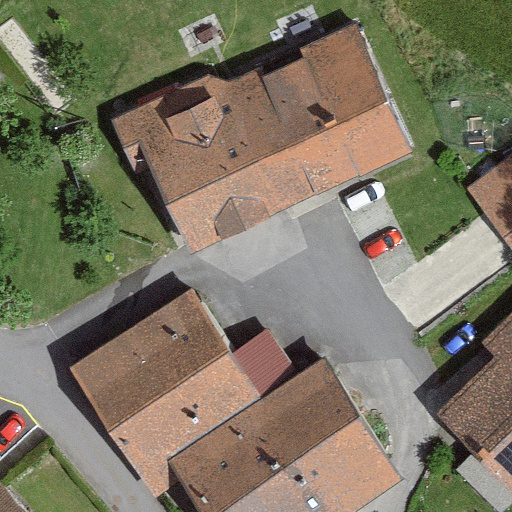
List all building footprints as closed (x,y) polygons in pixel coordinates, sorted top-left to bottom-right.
[(344,12),(113,116),(175,254),(406,151),(344,12)] [(511,147),(465,180),(511,248),(511,147)] [(179,279),(56,357),(146,491),(166,487),(186,511),(330,511),(384,473),(314,352),(255,389),(179,279)] [(485,350),(430,402),(509,485),(511,482),(511,300),(473,337),(485,350)] [(0,511),(30,511),(0,479),(0,511)]
